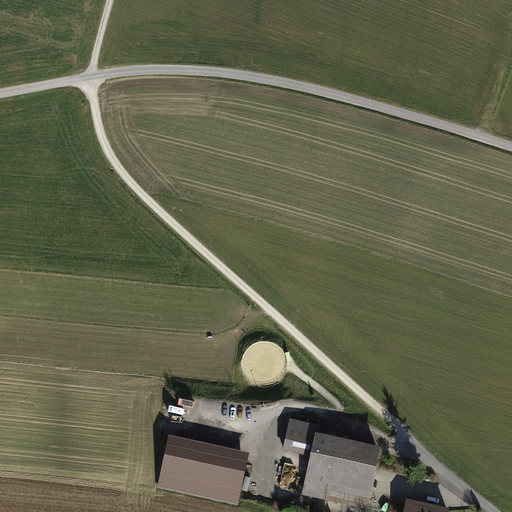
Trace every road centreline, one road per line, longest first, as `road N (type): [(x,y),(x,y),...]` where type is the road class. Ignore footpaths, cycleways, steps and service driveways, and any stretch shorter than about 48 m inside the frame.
road 1 (track): [(487,511),(120,174),(105,153),(88,78),(110,0)]
road 2 (residential): [(511,147),(241,74),(167,71),(0,94)]
